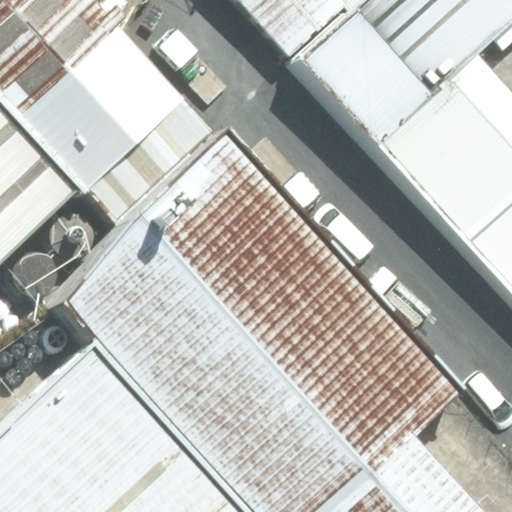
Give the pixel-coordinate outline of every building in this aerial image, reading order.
[(0,0),(0,98),(83,188),(124,232),(227,138),(99,0),(0,0)] [(307,92),(335,68),(416,0),(235,0),(232,3),(307,92)] [(511,73),(511,0),(416,0),(335,68),(511,276),(511,99),(499,85),(511,73)] [(0,263),(83,188),(0,98),(0,263)] [(477,395),(231,126),(227,138),(124,232),(47,302),(240,511),(503,511),(433,435),(477,395)] [(211,511),(71,358),(0,421),(0,511),(211,511)]
